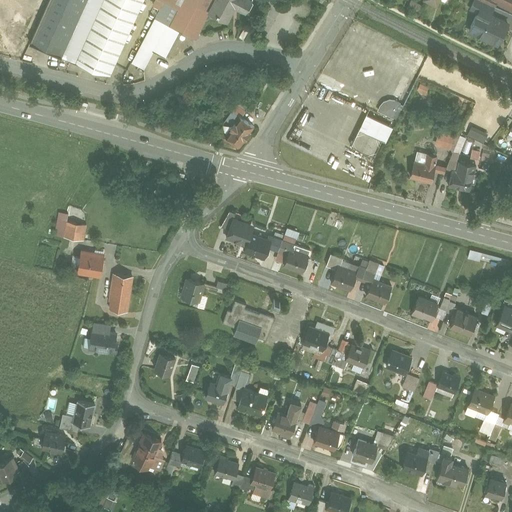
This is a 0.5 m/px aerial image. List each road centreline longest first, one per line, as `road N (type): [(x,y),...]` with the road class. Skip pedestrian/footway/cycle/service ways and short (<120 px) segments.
road 1 (residential): [(511,371),(176,244)]
road 2 (residential): [(306,68),(276,53),(230,47),(162,83),(117,94),(0,63)]
road 3 (residential): [(427,511),(361,480),(132,403)]
road 4 (secondary): [(479,235),(238,170)]
road 5 (secondary): [(238,170),(0,103)]
road 6 (residential): [(132,403),(92,456),(1,509)]
road 7 (residential): [(176,244),(153,291),(132,403)]
road 8 (residential): [(306,68),(255,159),(238,170)]
